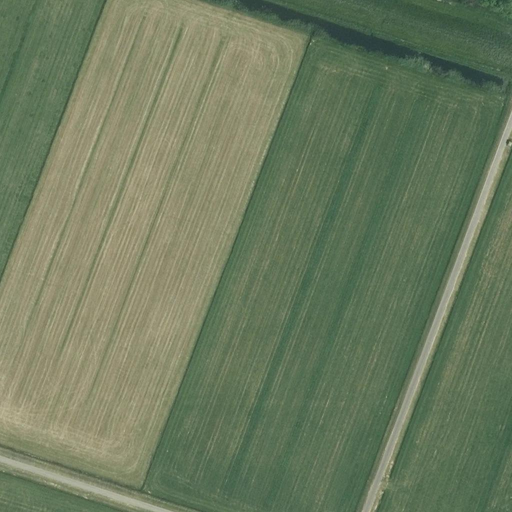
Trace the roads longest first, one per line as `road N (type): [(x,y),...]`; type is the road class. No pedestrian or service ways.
road 1 (unclassified): [(363,511),(511,111)]
road 2 (unclassified): [(0,459),(159,511)]
